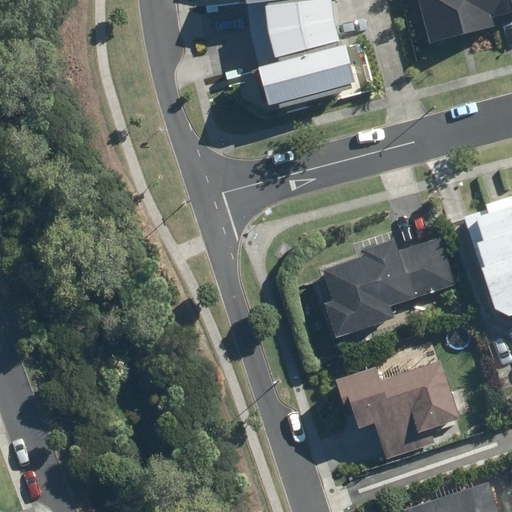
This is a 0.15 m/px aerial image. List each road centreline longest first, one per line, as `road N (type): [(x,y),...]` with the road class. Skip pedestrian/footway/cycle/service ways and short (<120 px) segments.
road 1 (residential): [(204,196),(303,511)]
road 2 (residential): [(204,196),(405,139)]
road 3 (residential): [(154,0),(158,44),(204,196)]
road 4 (residential): [(62,511),(0,343)]
road 5 (residential): [(405,139),(372,0)]
